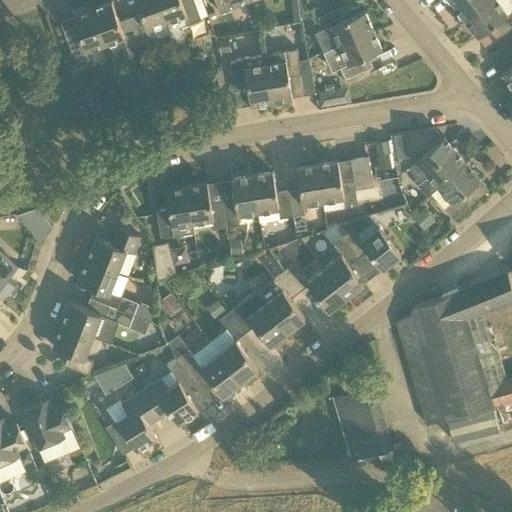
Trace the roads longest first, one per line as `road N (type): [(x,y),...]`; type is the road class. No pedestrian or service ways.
road 1 (residential): [(472,98),(177,150),(110,178),(72,223),(42,307),(0,359)]
road 2 (residential): [(71,511),(162,473),(228,432),(511,203)]
road 3 (residential): [(472,98),(387,0)]
